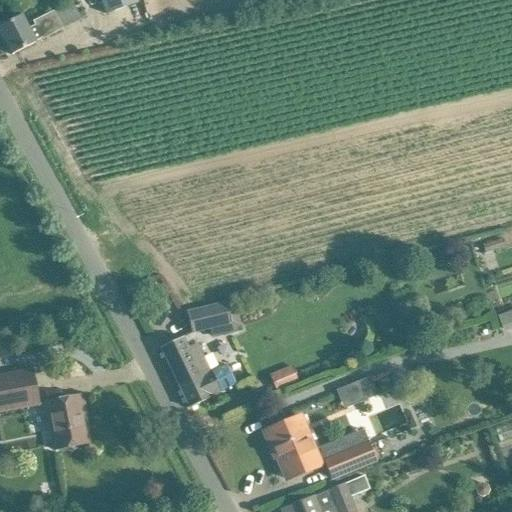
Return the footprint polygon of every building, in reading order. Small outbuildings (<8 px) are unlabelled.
[(69,0),(71,1),(33,22),(35,26),(28,29),(21,16),(15,19),(0,27),(0,33),(11,56),(29,47),(35,44),(34,43),(41,39),(42,40),(85,17),(83,12),(89,9),(83,0),(69,0)] [(135,0),(100,0),(106,15),(137,4),(135,0)] [(228,312),(226,304),(188,314),(193,334),(209,330),(212,338),(242,330),(237,310),(228,312)] [(179,340),(178,340),(160,349),(189,409),(209,399),(209,398),(219,393),(236,385),(226,365),(210,373),(197,345),(186,350),(181,340),(179,340)] [(291,367),(270,375),(276,391),(297,383),(291,367)] [(33,371),(0,377),(0,413),(40,406),(33,371)] [(79,397),(59,401),(45,404),(54,451),(88,444),(83,417),(81,417),(78,403),(80,403),(79,397)] [(299,420),(282,426),(264,434),(270,450),(272,449),(285,481),(318,468),(299,420)] [(511,435),(495,441),(499,455),(511,450),(511,435)] [(377,463),(368,443),(324,461),(332,481),(377,463)] [(311,498),(302,502),(286,509),(287,511),(321,511),(333,507),(334,511),(352,511),(346,498),(366,490),(360,477),(326,492),(311,499),(311,498)]
